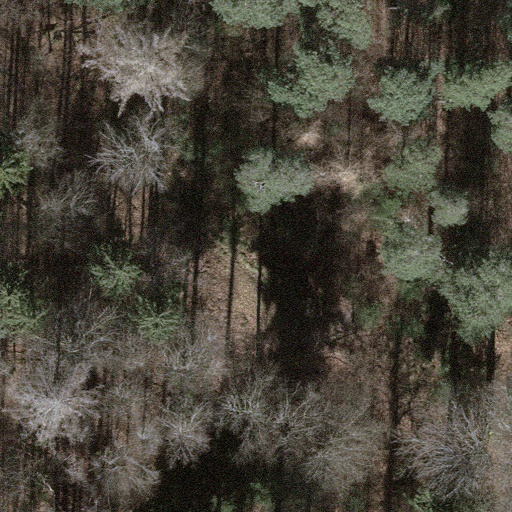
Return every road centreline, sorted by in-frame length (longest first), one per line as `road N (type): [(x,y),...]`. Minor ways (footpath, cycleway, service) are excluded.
road 1 (unknown): [(0,330),(242,322),(129,174),(0,30)]
road 2 (track): [(242,322),(511,487)]
